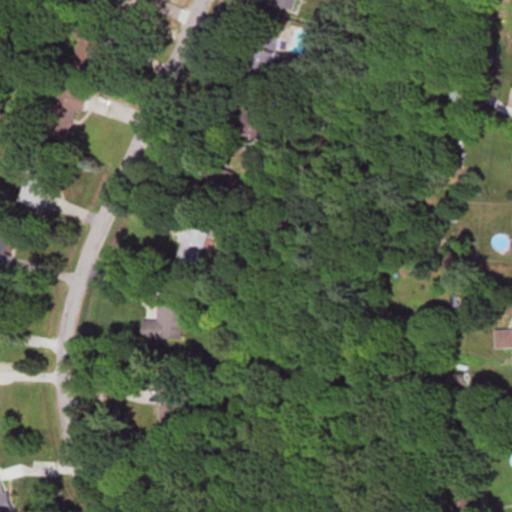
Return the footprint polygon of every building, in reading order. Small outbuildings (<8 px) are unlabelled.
[(121,14),(125,0),(91,0),(90,5),(121,14)] [(270,0),(270,3),(293,11),(296,0),(270,0)] [(78,20),(74,33),(81,35),(71,67),(95,74),(109,30),(78,20)] [(248,73),(271,78),(279,37),(257,32),(248,73)] [(88,92),(59,83),(43,135),(65,142),(75,109),(82,111),(88,92)] [(239,132),(262,137),(271,100),(248,95),(239,132)] [(0,267),(7,270),(11,252),(5,251),(12,223),(0,219),(0,267)] [(208,231),(186,223),(169,271),(192,278),(208,231)] [(182,303),(158,303),(158,319),(142,318),(142,340),(182,340),(182,303)] [(511,329),(495,329),(495,347),(511,347),(511,329)] [(188,437),(183,382),(160,384),(164,439),(188,437)] [(455,511),(482,511),(482,496),(455,496),(455,511)]
